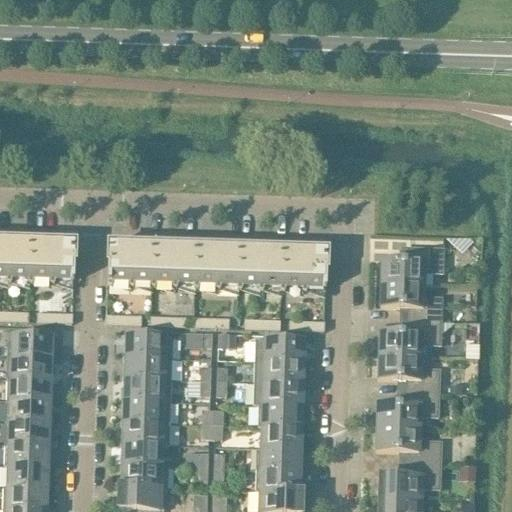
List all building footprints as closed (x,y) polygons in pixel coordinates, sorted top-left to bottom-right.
[(447,243),(446,244),(454,251),(461,243),(447,243)] [(0,282),(28,283),(29,246),(0,244),(0,282)] [(29,246),(28,283),(72,285),(73,249),(74,249),(74,247),(29,246)] [(150,287),(151,250),(107,249),(107,250),(106,286),(150,287)] [(193,289),(195,251),(151,250),(150,287),(193,289)] [(237,290),(238,253),(195,251),(193,289),(237,290)] [(381,265),(380,288),(422,289),(430,289),(431,277),(441,277),(441,265),(442,253),(409,252),(409,265),(401,265),(381,264),(381,265)] [(280,291),(281,254),(238,253),(237,290),(280,291)] [(281,254),(280,291),(324,293),(325,257),(326,257),(326,256),(281,254)] [(421,302),(422,289),(380,288),(379,311),(407,312),(407,325),(440,326),(440,302),(421,302)] [(15,325),(15,316),(3,316),(3,325),(15,325)] [(15,325),(26,326),(27,316),(15,316),(15,325)] [(48,317),(36,317),(36,326),(47,326),(48,317)] [(59,327),(59,318),(48,317),(47,326),(59,327)] [(71,318),(59,318),(59,327),(71,327),(71,318)] [(105,319),(105,328),(116,329),(117,319),(105,319)] [(116,329),(128,329),(128,320),(117,319),(116,329)] [(128,329),(140,329),(140,320),(128,320),(128,329)] [(149,330),(161,330),(161,321),(149,320),(149,330)] [(161,330),(172,331),(173,321),(161,321),(161,330)] [(172,331),(184,331),(184,322),(173,321),(172,331)] [(192,331),(204,332),(204,322),(192,322),(192,331)] [(204,332),(216,332),(216,323),(204,322),(204,332)] [(216,332),(227,332),(228,323),(216,323),(216,332)] [(243,333),(255,333),(255,324),(244,323),(243,333)] [(255,333),(267,334),(267,324),(255,324),(255,333)] [(267,334),(278,334),(279,325),(267,324),(267,334)] [(288,334),(299,335),(300,325),(288,325),(288,334)] [(311,326),(300,325),(299,335),(311,335),(311,326)] [(439,349),(440,326),(407,325),(407,337),(378,336),(378,360),(419,361),(420,349),(439,349)] [(311,335),(323,335),(323,326),(311,326),(311,335)] [(210,352),(211,338),(201,337),(200,352),(210,352)] [(227,352),(227,338),(217,338),(216,352),(227,352)] [(125,362),(170,363),(171,341),(125,339),(125,362)] [(6,362),(49,363),(50,341),(7,340),(6,362)] [(253,366),(301,367),(301,345),(254,343),(253,366)] [(466,348),(465,361),(478,361),(478,348),(466,348)] [(419,374),(419,361),(378,360),(377,383),(405,384),(405,397),(437,398),(438,374),(419,374)] [(48,385),(49,363),(6,362),(6,384),(48,385)] [(170,385),(170,363),(125,362),(124,383),(170,385)] [(300,389),(301,367),(253,366),(252,387),(300,389)] [(199,386),(209,386),(210,371),(199,371),(199,386)] [(215,386),(226,387),(226,372),(216,372),(215,386)] [(169,406),(170,385),(124,383),(123,405),(169,406)] [(47,407),(48,385),(6,384),(5,405),(47,407)] [(209,401),(209,386),(199,386),(199,400),(209,401)] [(225,401),(226,387),(215,386),(215,401),(225,401)] [(299,410),(300,389),(252,387),(252,409),(299,410)] [(450,389),(449,397),(460,397),(460,389),(450,389)] [(437,421),(437,398),(405,397),(404,409),(376,408),(375,432),(417,433),(417,421),(437,421)] [(47,428),(47,407),(5,405),(4,427),(47,428)] [(168,428),(169,406),(123,405),(123,426),(168,428)] [(299,432),(299,410),(252,409),(257,409),(256,431),(299,432)] [(211,429),(211,415),(201,414),(201,429),(211,429)] [(211,429),(221,430),(222,415),(211,415),(211,429)] [(168,450),(168,428),(123,426),(122,448),(168,450)] [(46,450),(47,428),(4,427),(3,448),(46,450)] [(210,444),(211,429),(201,429),(200,443),(210,444)] [(221,444),(221,430),(211,429),(210,444),(221,444)] [(298,454),(299,432),(256,431),(261,431),(260,452),(256,452),(298,454)] [(417,446),(417,433),(375,432),(375,455),(407,456),(406,469),(439,470),(440,446),(417,446)] [(45,471),(46,450),(3,448),(3,470),(45,471)] [(168,450),(122,448),(121,470),(167,471),(167,469),(159,469),(160,450),(168,450)] [(297,475),(298,454),(256,452),(255,474),(297,475)] [(196,472),(206,472),(207,458),(197,457),(196,472)] [(213,473),(223,473),(223,458),(213,458),(213,473)] [(438,493),(439,470),(406,469),(406,481),(378,480),(377,504),(419,505),(419,493),(438,493)] [(45,493),(45,471),(3,470),(8,470),(7,491),(2,491),(2,492),(45,493)] [(166,493),(167,471),(121,470),(121,491),(117,490),(117,491),(166,493)] [(206,487),(206,472),(196,472),(196,486),(206,487)] [(222,487),(223,473),(213,473),(212,487),(222,487)] [(297,496),(297,475),(255,474),(254,495),(300,497),(300,496),(297,496)] [(166,493),(117,491),(116,511),(162,511),(163,493),(166,493)] [(43,511),(45,493),(2,492),(1,511),(43,511)] [(299,511),(300,497),(254,495),(254,496),(259,496),(258,511),(299,511)] [(205,511),(206,500),(192,499),(191,511),(205,511)] [(224,511),(225,500),(212,500),(211,511),(224,511)]
